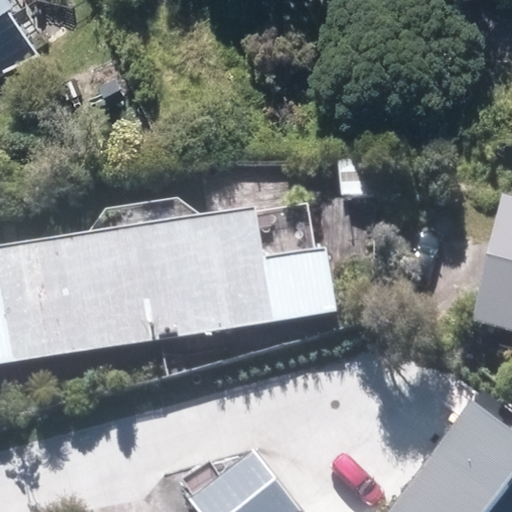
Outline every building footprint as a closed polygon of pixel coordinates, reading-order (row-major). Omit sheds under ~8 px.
[(414,169),(341,169),(341,197),(414,197),(414,169)] [(511,211),(490,206),(458,328),(511,342),(511,211)] [(302,213),(0,261),(0,365),(327,311),(319,264),(311,265),(302,213)] [(511,511),(511,432),(471,400),(385,511),(511,511)] [(182,507),(185,511),(289,511),(249,456),(182,507)]
